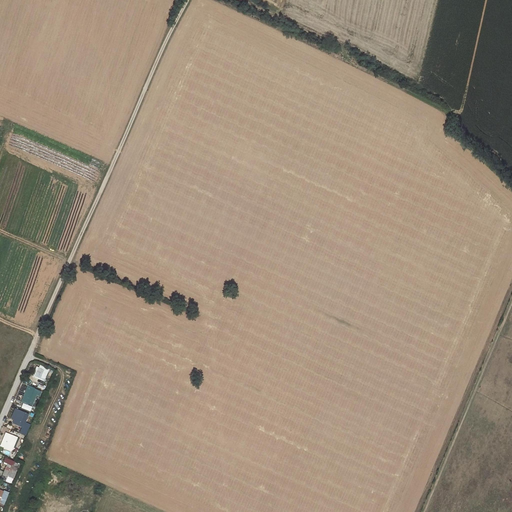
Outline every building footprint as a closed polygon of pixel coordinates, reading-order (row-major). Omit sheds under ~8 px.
[(35,376),(39,367),(36,366),(33,376),(35,377),(34,378),(45,382),(46,380),(45,379),(35,376)] [(45,379),(48,371),(39,367),(35,376),(45,379)] [(40,396),(42,392),(28,386),(21,401),(32,405),(36,395),(40,396)] [(18,421),(21,411),(15,409),(11,418),(18,421)] [(24,423),(28,414),(21,411),(18,421),(24,423)] [(4,432),(0,443),(0,447),(11,451),(17,437),(4,432)] [(12,483),(18,462),(4,458),(2,463),(5,464),(0,480),(12,483)] [(0,505),(3,506),(9,493),(0,489),(0,505)]
